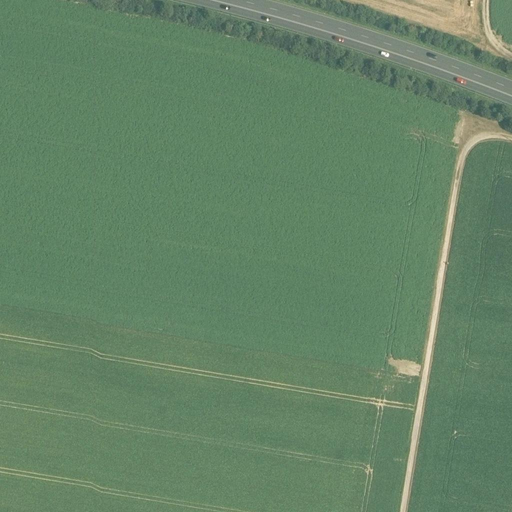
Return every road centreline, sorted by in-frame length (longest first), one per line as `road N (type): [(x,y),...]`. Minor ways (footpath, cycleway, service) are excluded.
road 1 (track): [(404,511),(461,166),(474,143),(511,140)]
road 2 (trunk): [(224,0),(511,94)]
